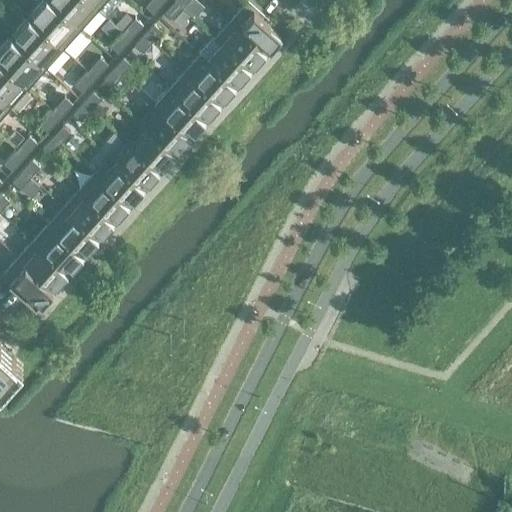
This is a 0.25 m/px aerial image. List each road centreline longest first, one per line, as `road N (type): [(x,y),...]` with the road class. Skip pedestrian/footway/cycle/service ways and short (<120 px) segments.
road 1 (tertiary): [(511,7),(357,184),(186,511)]
road 2 (tertiary): [(219,511),(360,232),(511,52)]
